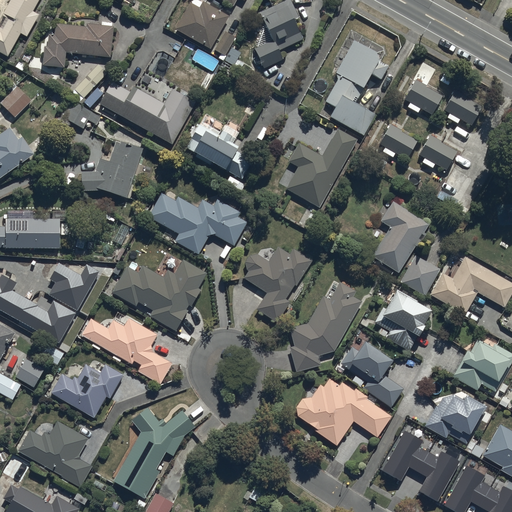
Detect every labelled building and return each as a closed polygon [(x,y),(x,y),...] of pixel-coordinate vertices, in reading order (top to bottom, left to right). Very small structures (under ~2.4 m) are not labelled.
[(0,52),(7,57),(20,34),(27,37),(39,15),(32,12),(39,0),(10,0),(0,19),(0,52)] [(190,3),(175,29),(210,49),(211,48),(225,56),(235,38),(222,30),(229,17),(202,2),(202,3),(196,0),(193,0),(191,4),(190,3)] [(290,0),(286,0),(259,12),(272,41),(254,49),(257,57),(251,59),(256,68),(262,66),(263,69),(283,61),(278,51),(303,40),(295,21),(299,19),(290,0)] [(85,27),(55,23),(55,36),(48,35),(47,47),(44,47),(42,65),(64,67),(65,52),(110,57),(113,26),(111,26),(111,23),(100,22),(100,25),(86,23),(85,27)] [(376,53),(354,41),(336,74),(337,81),(325,102),(335,108),(329,119),(363,137),(375,115),(355,104),(371,75),(381,80),(388,66),(379,61),(376,53)] [(97,65),(74,89),(84,98),(107,74),(97,65)] [(443,94),(415,79),(404,99),(410,102),(407,108),(418,114),(421,109),(432,115),(443,94)] [(112,82),(99,104),(172,145),(196,103),(171,89),(164,103),(133,86),(131,90),(130,89),(129,91),(112,82)] [(16,86),(0,102),(15,117),(31,100),(16,86)] [(482,106),(454,91),(443,110),(450,114),(447,118),(458,124),(460,120),(471,126),(482,106)] [(62,118),(83,129),(87,121),(96,126),(101,117),(71,101),(62,118)] [(191,137),(185,148),(196,154),(195,157),(210,166),(212,162),(241,180),(252,160),(237,151),(239,147),(233,143),(239,133),(224,124),(220,132),(212,127),(210,130),(196,122),(188,135),(191,137)] [(417,141),(390,124),(378,143),(385,147),(382,152),(393,158),(395,154),(406,160),(417,141)] [(0,177),(34,154),(21,137),(18,140),(9,127),(0,134),(0,177)] [(319,209),(357,140),(337,129),(321,156),(298,144),(288,162),(298,168),(286,190),(319,209)] [(457,151),(430,135),(418,155),(424,159),(421,163),(432,169),(435,164),(446,170),(457,151)] [(95,172),(81,172),(81,191),(101,191),(126,198),(143,149),(120,142),(120,143),(115,142),(110,158),(103,156),(101,160),(99,159),(95,172)] [(161,193),(147,217),(178,234),(174,242),(198,255),(208,237),(210,236),(214,235),(234,246),(247,223),(238,217),(240,213),(217,199),(213,206),(202,200),(197,208),(177,196),(175,201),(161,193)] [(429,224),(393,202),(380,222),(389,227),(371,257),(398,274),(415,246),(418,248),(427,234),(424,232),(429,224)] [(0,227),(0,248),(60,249),(60,219),(33,218),(33,211),(16,211),(15,219),(5,219),(5,227),(0,227)] [(297,286),(311,261),(293,249),(289,255),(277,247),(268,261),(257,254),(249,256),(245,263),(248,271),(243,280),(265,293),(256,309),(278,322),(290,302),(286,300),(294,285),(297,286)] [(439,270),(414,256),(400,281),(425,295),(439,270)] [(442,273),(429,295),(463,315),(476,292),(503,308),(511,293),(511,283),(464,256),(451,279),(442,273)] [(127,266),(111,292),(136,307),(138,303),(152,311),(149,316),(175,331),(188,310),(186,309),(188,305),(191,307),(201,290),(199,288),(207,274),(183,259),(174,273),(167,269),(162,277),(142,265),(137,273),(127,266)] [(81,275),(58,262),(49,279),(56,282),(49,295),(77,310),(99,272),(87,265),(81,275)] [(0,309),(59,342),(76,313),(54,301),(48,312),(37,306),(38,304),(13,290),(17,282),(2,273),(0,276),(0,309)] [(355,291),(339,283),(338,284),(333,282),(324,297),(322,297),(307,324),(296,327),(296,331),(290,331),(294,346),(290,347),(296,372),(320,366),(318,356),(335,352),(362,301),(353,296),(355,291)] [(412,298),(397,290),(386,309),(382,307),(374,323),(382,327),(378,334),(386,338),(385,340),(409,352),(417,336),(419,338),(425,326),(423,326),(432,310),(411,299),(412,298)] [(91,319),(80,335),(114,355),(112,357),(120,362),(122,359),(131,365),(133,361),(141,365),(137,371),(160,385),(172,364),(152,352),(151,346),(157,336),(128,319),(124,326),(112,320),(107,329),(91,319)] [(0,360),(15,334),(15,333),(0,324),(0,360)] [(383,375),(393,360),(358,337),(339,365),(355,375),(352,381),(360,387),(363,383),(366,385),(363,389),(391,408),(404,389),(383,375)] [(507,386),(501,382),(511,361),(511,354),(493,344),(492,347),(476,339),(469,352),(466,350),(451,378),(477,392),(480,385),(494,393),(496,390),(503,393),(507,386)] [(25,359),(15,377),(34,387),(44,370),(25,359)] [(62,374),(50,393),(94,418),(106,397),(110,399),(124,375),(105,364),(100,373),(85,364),(77,378),(74,376),(72,380),(62,374)] [(0,373),(0,393),(13,400),(21,385),(0,373)] [(337,446),(353,421),(377,438),(391,417),(366,399),(367,398),(355,389),(353,391),(341,383),(339,386),(329,379),(323,387),(320,385),(311,398),(302,399),(296,408),(297,417),(315,428),(313,431),(337,446)] [(470,435),(484,408),(482,407),(484,404),(466,395),(463,400),(454,395),(442,399),(438,407),(436,406),(425,427),(446,438),(448,435),(467,444),(471,436),(470,435)] [(141,432),(113,482),(144,499),(160,472),(156,469),(165,452),(173,456),(184,436),(195,427),(182,411),(165,424),(162,419),(158,422),(147,409),(131,420),(141,432)] [(29,430),(17,450),(81,487),(92,466),(79,459),(79,454),(88,439),(57,421),(49,435),(44,432),(42,437),(29,430)] [(511,431),(499,425),(482,455),(485,457),(484,458),(502,468),(500,471),(511,477),(511,431)] [(423,441),(405,431),(383,470),(401,481),(409,466),(427,477),(419,490),(438,501),(460,461),(441,451),(437,457),(419,447),(423,441)] [(485,476),(467,466),(445,505),(456,511),(465,511),(471,501),(490,511),(489,511),(511,511),(511,490),(503,486),(500,492),(482,482),(485,476)] [(19,488),(4,511),(74,511),(75,511),(57,501),(53,507),(19,488)] [(267,495),(254,488),(249,497),(262,505),(267,495)] [(168,511),(174,503),(155,493),(145,511),(168,511)]
